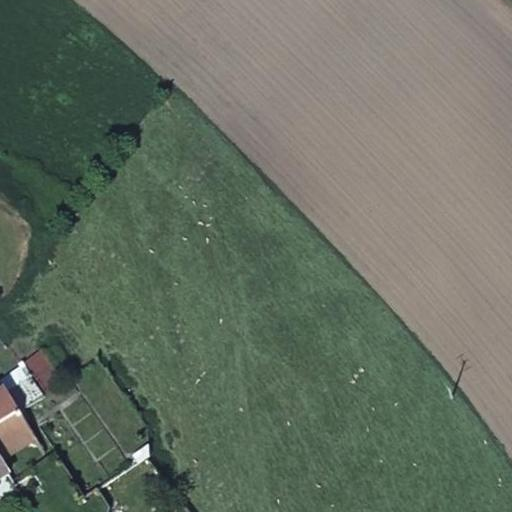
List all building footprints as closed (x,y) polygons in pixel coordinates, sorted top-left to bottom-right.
[(41,354),(23,367),(31,377),(43,395),(62,383),(41,354)] [(43,395),(31,377),(6,393),(0,395),(0,459),(1,461),(37,439),(21,413),(45,397),(43,395)] [(139,465),(150,458),(149,447),(134,457),(139,465)] [(32,469),(60,511),(68,511),(88,500),(57,454),(32,469)] [(0,478),(9,473),(1,461),(0,459),(0,478)] [(88,500),(68,511),(110,511),(97,493),(88,500)]
